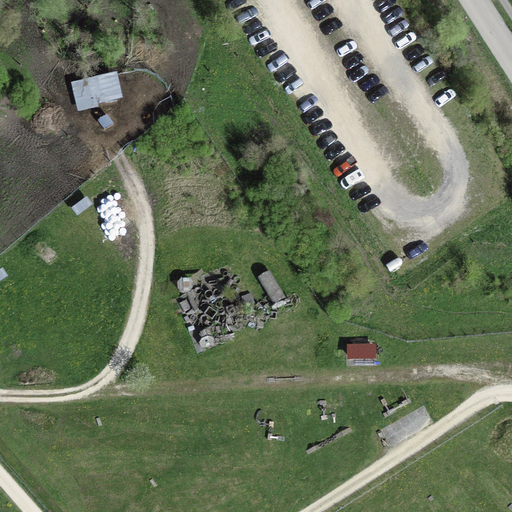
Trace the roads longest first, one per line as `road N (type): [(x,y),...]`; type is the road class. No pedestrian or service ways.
road 1 (track): [(0,399),(460,373),(511,383)]
road 2 (track): [(511,383),(313,511)]
